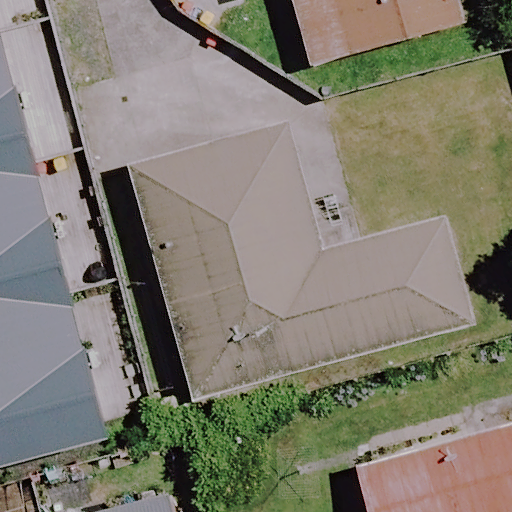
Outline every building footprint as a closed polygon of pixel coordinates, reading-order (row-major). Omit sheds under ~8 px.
[(465,0),(241,0),(242,4),(255,0),(288,0),(307,70),(472,27),(465,0)] [(0,246),(75,229),(46,106),(0,116),(0,246)] [(332,254),(298,130),(136,175),(198,403),(476,327),(448,222),(332,254)] [(0,433),(120,402),(80,253),(0,274),(0,433)] [(511,511),(511,427),(360,469),(371,511),(511,511)] [(164,511),(161,500),(113,511),(164,511)]
